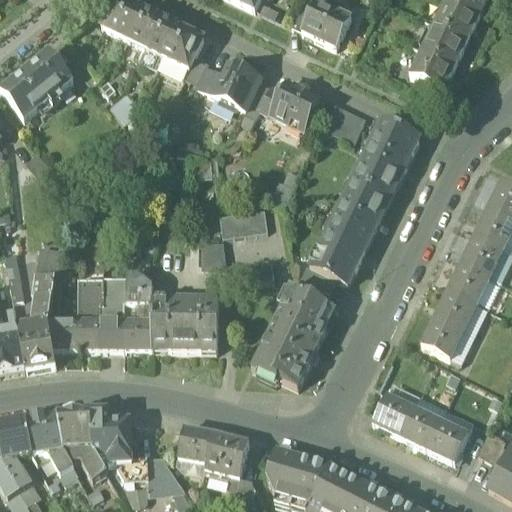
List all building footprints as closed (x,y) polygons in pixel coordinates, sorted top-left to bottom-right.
[(220,0),(255,17),(262,0),(220,0)] [(309,0),(292,35),(303,40),(321,3),(313,0),(309,0)] [(450,0),(448,6),(481,22),(491,0),(450,0)] [(303,40),(337,56),(351,26),(339,20),(343,14),(321,3),(303,40)] [(102,35),(128,48),(142,17),(117,5),(102,35)] [(448,6),(435,32),(468,48),(481,22),(448,6)] [(128,48),(146,56),(161,26),(142,17),(128,48)] [(146,56),(164,65),(179,35),(161,26),(146,56)] [(435,32),(423,58),(455,74),(468,48),(435,32)] [(96,47),(122,60),(128,48),(102,35),(96,47)] [(205,48),(179,35),(164,65),(189,77),(190,78),(196,66),(205,48)] [(158,77),(164,65),(146,56),(139,71),(157,80),(158,77)] [(443,100),(455,74),(423,58),(410,84),(443,100)] [(1,98),(24,127),(73,88),(50,59),(1,98)] [(164,65),(158,77),(183,89),(184,86),(189,77),(164,65)] [(184,86),(199,93),(207,76),(209,72),(196,66),(190,78),(189,77),(184,86)] [(208,102),(246,121),(250,112),(260,90),(262,87),(230,71),(223,84),(218,81),(208,102)] [(218,81),(207,76),(199,93),(197,97),(208,102),(218,81)] [(271,96),(260,90),(250,112),(261,117),(271,96)] [(286,95),(283,98),(282,101),(271,124),(304,140),(320,107),(294,94),(293,95),(292,94),(289,94),(286,95)] [(260,118),(271,124),(282,101),(271,96),(261,117),(260,118)] [(110,115),(123,131),(141,117),(128,101),(110,115)] [(244,123),(255,128),(260,118),(261,117),(250,112),(246,121),(244,123)] [(323,137),(351,151),(363,127),(335,113),(323,137)] [(255,128),(244,123),(240,131),(249,141),(255,128)] [(382,128),(353,189),(389,206),(396,191),(398,192),(420,146),(382,128)] [(207,153),(180,147),(178,156),(204,162),(207,153)] [(27,172),(50,195),(61,184),(39,161),(27,172)] [(212,167),(187,169),(189,188),(214,186),(212,167)] [(284,191),(295,195),(300,183),(289,179),(284,191)] [(271,210),(287,217),(295,195),(284,191),(279,189),(271,210)] [(353,189),(328,239),(366,258),(383,222),(381,221),(389,206),(353,189)] [(422,354),(451,368),(478,312),(489,289),(503,261),(511,242),(511,196),(501,191),(422,354)] [(254,241),(269,239),(266,218),(251,220),(254,241)] [(239,243),(254,241),(251,220),(236,222),(239,243)] [(224,245),(239,243),(236,222),(221,224),(224,245)] [(365,258),(366,258),(328,239),(328,240),(329,240),(313,274),(311,274),(310,275),(311,276),(336,288),(348,294),(355,279),(354,278),(364,258),(365,258)] [(511,242),(503,261),(511,265),(511,242)] [(203,275),(227,275),(224,251),(203,251),(203,275)] [(41,256),(39,264),(59,267),(60,259),(41,256)] [(511,265),(503,261),(489,289),(500,295),(511,270),(511,265)] [(17,267),(12,268),(11,262),(5,264),(13,309),(24,307),(17,267)] [(39,264),(37,284),(57,287),(59,267),(39,264)] [(260,291),(275,289),(273,267),(258,269),(260,291)] [(246,293),(260,291),(258,269),(243,271),(246,293)] [(231,295),(246,293),(243,271),(228,273),(231,295)] [(305,289),(329,301),(336,288),(311,276),(305,289)] [(128,314),(141,314),(153,313),(153,306),(153,292),(139,282),(128,283),(128,287),(128,314)] [(53,308),(57,287),(37,284),(36,284),(33,305),(36,306),(36,304),(53,308)] [(78,287),(78,299),(78,328),(99,328),(100,313),(103,313),(103,299),(103,287),(78,287)] [(100,313),(99,328),(125,329),(125,314),(128,314),(128,287),(103,287),(103,299),(103,313),(100,313)] [(489,317),(500,295),(489,289),(478,312),(489,317)] [(280,387),(298,396),(336,318),(291,296),(252,376),(279,389),(280,387)] [(35,329),(32,333),(50,330),(50,328),(53,308),(36,304),(36,306),(33,325),(35,329)] [(153,313),(152,328),(153,358),(218,358),(219,307),(153,306),(153,313)] [(152,328),(153,313),(141,314),(142,329),(152,328)] [(0,324),(0,381),(26,377),(19,339),(11,341),(3,342),(2,339),(4,338),(4,337),(0,324)] [(35,329),(33,325),(17,328),(18,336),(32,333),(35,329)] [(19,339),(18,336),(16,327),(9,328),(11,341),(19,339)] [(61,357),(99,358),(99,328),(78,328),(50,328),(50,330),(49,334),(53,357),(61,357)] [(125,329),(99,328),(99,358),(125,358),(125,329)] [(142,329),(125,329),(125,358),(152,358),(153,358),(152,328),(142,329)] [(49,334),(50,330),(32,333),(18,336),(19,339),(26,377),(56,372),(53,357),(49,334)] [(388,403),(415,417),(420,407),(393,394),(388,403)] [(374,432),(455,472),(469,443),(443,430),(415,417),(388,403),(374,432)] [(415,417),(443,430),(447,420),(420,407),(415,417)] [(473,433),(447,420),(443,430),(469,443),(473,433)] [(109,473),(117,472),(133,472),(133,467),(131,428),(110,428),(109,421),(91,422),(93,458),(97,466),(108,465),(109,473)] [(107,482),(97,466),(93,458),(91,422),(66,423),(69,459),(75,470),(82,469),(93,490),(107,482)] [(33,465),(47,462),(64,459),(58,423),(27,429),(33,465)] [(64,459),(69,459),(66,423),(59,423),(58,423),(64,459)] [(19,467),(33,465),(27,429),(0,434),(0,449),(4,470),(19,467)] [(490,439),(509,451),(511,445),(511,442),(492,434),(490,439)] [(178,464),(206,470),(213,440),(184,435),(181,449),(178,464)] [(479,462),(496,473),(507,454),(509,451),(490,439),(479,462)] [(247,449),(213,440),(206,470),(204,476),(238,485),(247,449)] [(164,467),(176,470),(178,464),(181,449),(169,446),(164,467)] [(489,496),(511,509),(511,457),(507,454),(496,473),(501,475),(489,496)] [(74,476),(64,459),(47,462),(53,468),(61,483),(74,476)] [(407,511),(371,493),(369,496),(332,476),(332,475),(276,459),(268,488),(277,505),(299,511),(407,511)] [(47,462),(33,465),(39,475),(53,468),(47,462)] [(178,464),(176,470),(175,472),(185,482),(202,484),(204,476),(206,470),(178,464)] [(149,488),(150,501),(172,498),(182,497),(183,497),(163,465),(148,466),(149,488)] [(148,466),(133,467),(133,472),(117,472),(118,477),(125,489),(149,488),(148,466)] [(19,467),(4,470),(21,500),(30,495),(34,493),(19,467)] [(16,503),(21,500),(4,470),(0,470),(0,487),(10,506),(16,503)] [(61,483),(67,493),(79,486),(74,476),(61,483)] [(233,507),(252,511),(256,495),(252,490),(253,488),(238,485),(233,507)] [(34,493),(30,495),(34,503),(38,501),(34,493)] [(30,511),(37,508),(34,503),(30,495),(21,500),(27,511),(30,511)] [(147,496),(125,497),(132,511),(146,511),(149,509),(147,496)] [(191,511),(182,497),(172,498),(177,511),(191,511)] [(27,511),(21,500),(16,503),(20,511),(17,511),(27,511)] [(13,511),(17,511),(20,511),(16,503),(10,506),(13,511)]
